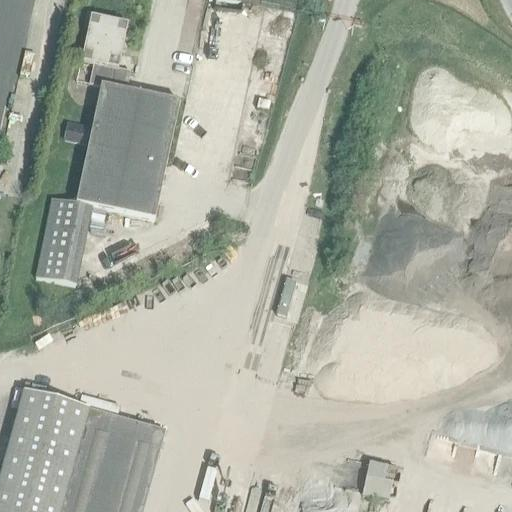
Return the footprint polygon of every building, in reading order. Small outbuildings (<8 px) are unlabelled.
[(88,87),(99,90),(99,89),(125,94),(129,75),(117,72),(126,28),(99,22),(100,19),(86,16),(83,29),(87,30),(79,66),(92,68),(88,87)] [(178,106),(125,94),(99,89),(99,90),(74,207),(51,202),(34,281),(73,290),(90,211),(153,224),(178,106)] [(87,149),(90,130),(65,125),(62,143),(87,149)] [(142,511),(164,435),(87,414),(22,396),(0,475),(0,511),(142,511)] [(395,502),(403,470),(379,463),(370,495),(395,502)]
